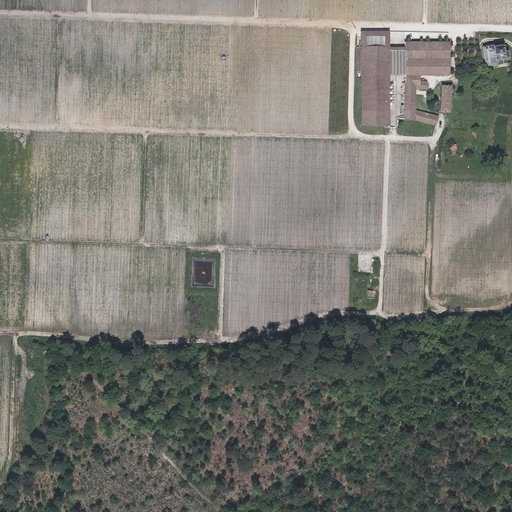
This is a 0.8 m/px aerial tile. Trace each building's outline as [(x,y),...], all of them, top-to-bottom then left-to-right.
[(363,50),(391,49),(390,34),(363,35),(363,50)] [(408,63),(408,78),(409,123),(439,129),(442,121),(418,115),(418,92),(430,92),(430,85),(423,85),(423,78),(451,78),(451,43),(426,44),(426,63),(422,63),(408,63)] [(408,44),(408,52),(408,63),(422,63),(426,63),(426,44),(408,44)] [(492,65),(497,64),(497,63),(509,60),(508,54),(507,54),(505,55),(503,48),(502,45),(500,45),(499,46),(495,47),(494,47),(484,49),(488,69),(492,68),(492,65)] [(391,52),(391,49),(363,50),(363,51),(359,51),(359,74),(364,74),(365,128),(392,128),(391,88),(391,83),(389,74),(389,63),(391,63),(391,52)] [(391,63),(408,63),(408,52),(391,52),(391,63)] [(391,63),(391,78),(408,78),(408,63),(391,63)] [(444,90),(444,115),(453,116),(453,90),(444,90)]
